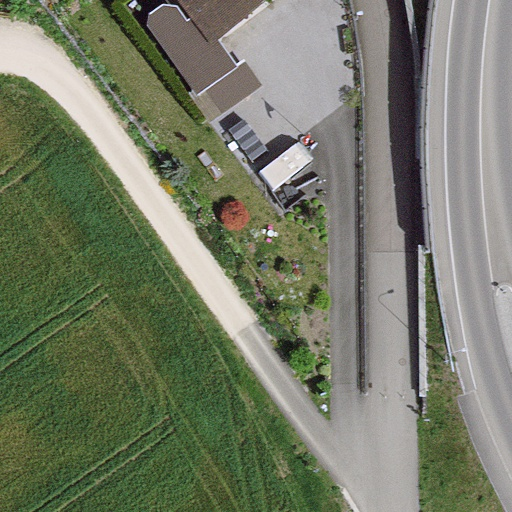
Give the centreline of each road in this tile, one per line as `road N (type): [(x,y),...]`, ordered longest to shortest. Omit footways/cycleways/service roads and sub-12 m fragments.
road 1 (track): [(0,49),(44,67),(335,451),(383,455)]
road 2 (residential): [(373,0),(385,42),(389,511)]
road 3 (secondary): [(490,0),(482,55),(488,200),(511,321)]
